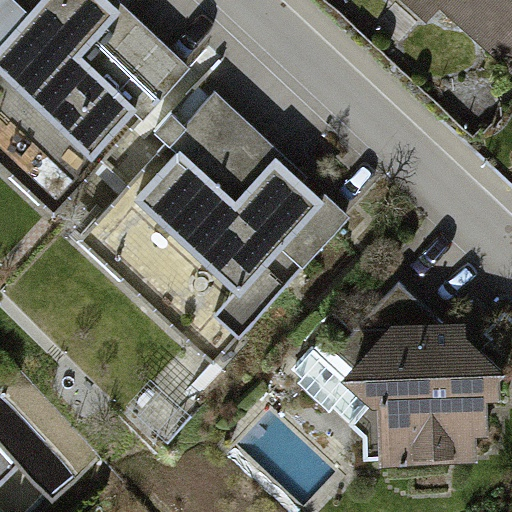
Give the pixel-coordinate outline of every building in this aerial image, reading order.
[(108,0),(0,0),(0,37),(114,139),(181,64),(108,0)] [(511,0),(404,0),(419,13),(430,1),(508,70),(511,65),(511,0)] [(0,37),(0,173),(46,214),(114,139),(0,37)] [(201,83),(132,158),(277,291),(346,217),(201,83)] [(132,158),(63,232),(207,366),(277,291),(132,158)] [(465,317),(385,322),(337,378),(378,413),(377,456),(470,456),(493,371),(465,317)] [(172,428),(189,408),(153,377),(136,396),(172,428)] [(0,494),(27,477),(0,436),(0,494)]
